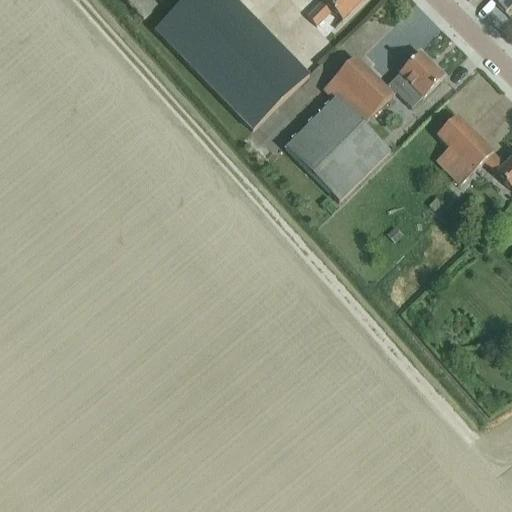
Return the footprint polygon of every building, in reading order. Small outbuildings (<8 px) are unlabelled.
[(122,0),(143,21),(156,7),(149,0),(122,0)] [(252,133),(294,92),(308,78),(232,0),(186,0),(154,32),(252,133)] [(341,24),(364,0),(325,0),(306,19),(315,28),(330,13),(341,24)] [(511,0),(490,0),(504,14),(511,6),(511,0)] [(423,100),(444,79),(420,55),(399,76),(387,88),(384,86),(382,88),(392,98),(395,95),(411,111),(422,100),(423,100)] [(340,74),(323,91),(334,102),(335,101),(362,128),(392,98),(382,88),(355,60),(340,74)] [(334,102),(285,151),(338,205),(389,154),(362,128),(335,101),(334,102)] [(511,158),(504,167),(492,156),(493,155),(456,118),(442,132),(436,138),(449,152),(436,164),(460,188),(484,164),(511,192),(511,158)]
